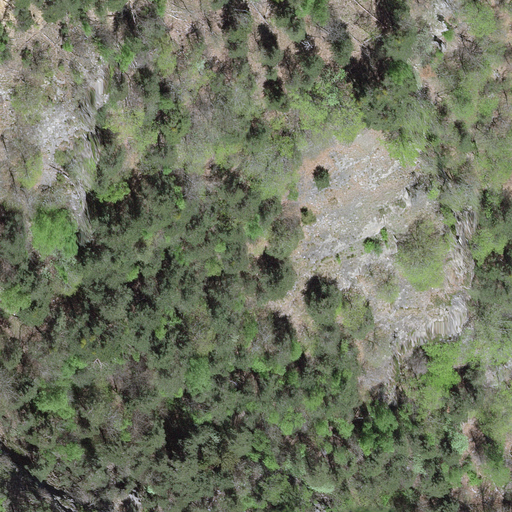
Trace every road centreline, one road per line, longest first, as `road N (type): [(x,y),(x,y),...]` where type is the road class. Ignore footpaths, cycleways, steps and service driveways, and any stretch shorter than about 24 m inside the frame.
road 1 (motorway): [(0,90),(127,158),(511,289)]
road 2 (motorway): [(511,54),(401,0)]
